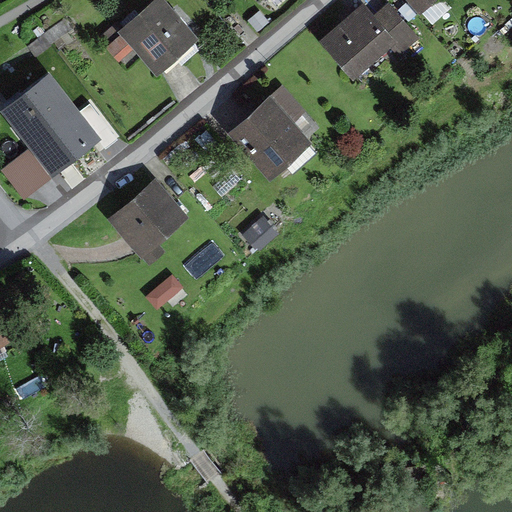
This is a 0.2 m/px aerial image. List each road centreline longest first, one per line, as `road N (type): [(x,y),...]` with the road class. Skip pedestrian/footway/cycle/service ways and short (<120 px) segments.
road 1 (residential): [(32,238),(315,0)]
road 2 (track): [(249,511),(32,238)]
